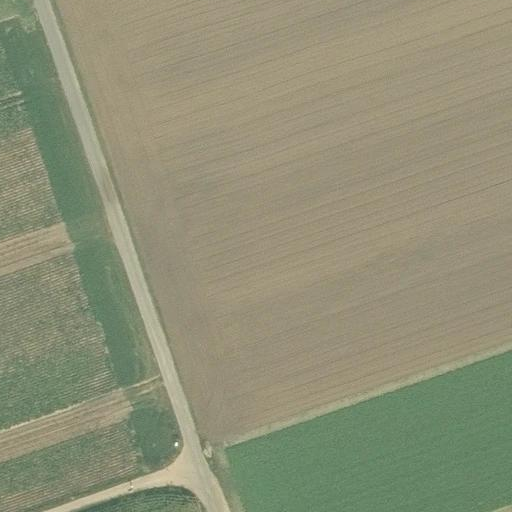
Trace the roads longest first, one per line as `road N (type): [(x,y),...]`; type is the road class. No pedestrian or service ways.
road 1 (unclassified): [(45,0),(205,462)]
road 2 (unclassified): [(57,511),(205,462)]
